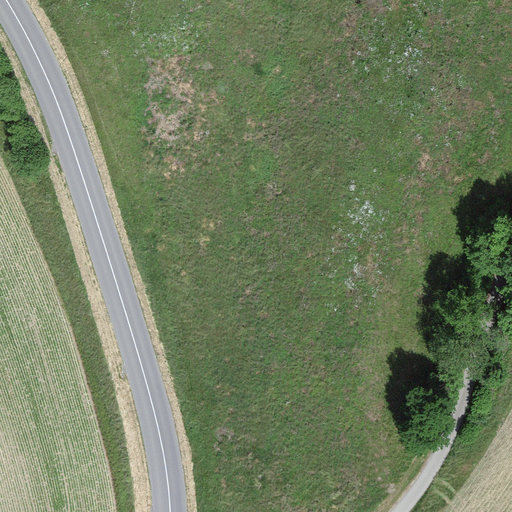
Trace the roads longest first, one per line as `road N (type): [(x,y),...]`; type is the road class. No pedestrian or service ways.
road 1 (secondary): [(5,0),(45,71),(98,222),(165,453),(168,511)]
road 2 (track): [(511,260),(457,425),(404,511)]
